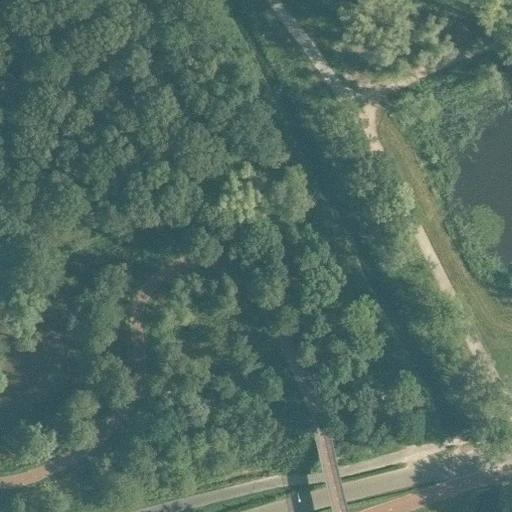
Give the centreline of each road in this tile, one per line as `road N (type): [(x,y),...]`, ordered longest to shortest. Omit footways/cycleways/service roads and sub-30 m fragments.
road 1 (track): [(369,131),(511,408)]
road 2 (unclassified): [(266,511),(511,451)]
road 3 (track): [(278,0),(369,131)]
